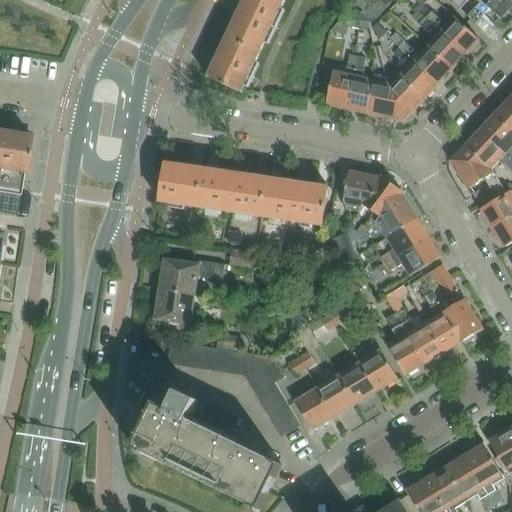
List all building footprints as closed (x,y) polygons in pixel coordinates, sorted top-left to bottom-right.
[(244,0),(227,38),(260,53),(284,0),(244,0)] [(367,0),(349,0),(348,3),(363,9),(367,0)] [(379,0),(377,0),(367,11),(372,24),(387,8),(386,6),(379,0)] [(453,0),(452,2),(460,10),(468,0),(475,0),(479,4),(483,0),(453,0)] [(479,4),(468,17),(468,18),(475,24),(479,20),(490,9),(498,17),(498,18),(499,20),(511,5),(511,0),(483,0),(479,4)] [(426,8),(421,14),(426,19),(431,13),(426,8)] [(360,20),(360,22),(363,22),(369,23),(372,24),(367,11),(354,13),(351,19),(360,20)] [(418,11),(412,18),(420,25),(426,19),(421,14),(418,11)] [(480,41),(454,17),(447,26),(431,13),(426,19),(464,55),(468,51),(469,52),(480,41)] [(359,36),(360,22),(360,20),(351,19),(345,18),(328,34),(325,52),(339,55),(344,33),(359,36)] [(426,19),(420,25),(434,39),(427,47),(452,71),(462,60),(460,59),(464,55),(426,19)] [(387,33),(378,25),(377,24),(374,27),(379,42),(387,33)] [(396,33),(390,40),(399,47),(399,48),(405,42),(396,33)] [(227,38),(211,71),(208,78),(241,93),(242,91),(260,53),(227,38)] [(405,42),(399,48),(437,83),(440,80),(442,81),(452,71),(427,47),(419,55),(405,42)] [(399,48),(399,47),(394,54),(407,67),(399,77),(424,100),(434,89),(433,88),(437,83),(399,48)] [(326,71),(323,83),(331,85),(326,104),(328,104),(328,106),(341,109),(341,107),(347,108),(358,58),(350,56),(346,75),(333,72),(326,71)] [(358,58),(347,108),(352,109),(352,111),(366,115),(374,81),(362,78),(364,68),(365,59),(358,58)] [(424,100),(399,77),(394,82),(389,84),(399,116),(398,122),(403,123),(410,115),(408,114),(412,110),(414,111),(424,100)] [(399,116),(389,84),(374,81),(366,115),(381,118),(382,116),(387,117),(387,119),(398,122),(399,116)] [(505,104),(495,115),(511,131),(511,102),(511,101),(507,105),(505,104)] [(511,131),(495,115),(484,127),(485,128),(482,132),(511,159),(511,131)] [(0,213),(16,216),(22,175),(24,176),(30,137),(27,137),(28,134),(12,132),(11,134),(0,132),(0,213)] [(511,159),(482,132),(478,136),(477,134),(466,146),(492,170),(499,163),(511,175),(511,159)] [(495,198),(504,193),(505,192),(492,170),(466,146),(467,148),(463,152),(462,151),(452,162),(469,190),(471,189),(471,188),(485,180),(495,198)] [(164,170),(163,180),(160,202),(193,207),(198,169),(165,165),(165,170),(164,170)] [(263,179),(238,175),(198,169),(193,207),(258,216),(263,179)] [(361,209),(380,181),(366,178),(366,176),(351,173),(350,175),(349,175),(344,200),(345,206),(361,209)] [(369,230),(377,224),(400,195),(402,192),(382,178),(381,180),(380,181),(361,209),(362,210),(365,207),(373,214),(364,226),(369,230)] [(328,189),(326,188),(263,179),(258,216),(323,226),(328,189)] [(511,191),(506,196),(481,211),(490,225),(491,224),(494,228),(511,217),(511,191)] [(400,195),(377,224),(386,239),(417,220),(409,207),(407,208),(400,195)] [(511,243),(511,217),(494,228),(497,233),(495,234),(504,248),(511,243)] [(393,250),(381,257),(379,258),(384,266),(427,240),(424,235),(425,234),(417,220),(386,239),(393,250)] [(362,225),(354,235),(356,241),(369,230),(364,226),(362,225)] [(229,232),(227,243),(240,245),(242,234),(229,232)] [(357,262),(356,257),(348,235),(332,240),(338,257),(341,268),(357,262)] [(409,277),(440,258),(431,244),(430,245),(427,240),(384,266),(387,273),(401,265),(409,277)] [(264,255),(230,250),(228,265),(252,268),(252,267),(262,268),(264,255)] [(225,265),(211,263),(199,261),(198,265),(164,260),(159,290),(196,295),(198,277),(223,281),(225,265)] [(368,285),(358,266),(346,272),(356,291),(368,285)] [(469,310),(442,266),(423,278),(430,288),(439,283),(453,307),(444,312),(461,340),(463,344),(484,331),(478,321),(479,320),(477,316),(476,316),(474,313),(475,312),(472,308),(469,310)] [(376,271),(369,275),(373,283),(381,278),(376,271)] [(196,295),(159,290),(155,320),(190,325),(189,329),(201,331),(203,315),(193,313),(196,295)] [(457,345),(456,344),(461,340),(444,312),(432,292),(423,297),(435,318),(425,324),(443,354),(457,345)] [(392,293),(384,298),(394,315),(402,310),(397,301),(392,293)] [(338,310),(329,315),(336,326),(345,321),(338,310)] [(443,354),(425,324),(415,330),(402,310),(394,315),(424,363),(429,360),(430,362),(443,354)] [(336,326),(329,315),(320,321),(327,332),(336,326)] [(388,346),(404,374),(405,375),(406,374),(407,376),(420,368),(419,366),(424,363),(394,315),(386,320),(398,340),(388,346)] [(222,350),(235,352),(242,353),(244,338),(219,335),(216,350),(222,350)] [(168,365),(181,367),(184,345),(171,343),(168,360),(167,365),(168,365)] [(181,367),(193,369),(197,347),(184,345),(181,367)] [(193,369),(206,371),(209,349),(197,347),(193,369)] [(376,392),(398,379),(380,350),(368,357),(363,348),(354,354),(376,392)] [(222,350),(216,350),(209,349),(206,371),(219,373),(222,350)] [(219,373),(231,375),(235,352),(222,350),(219,373)] [(247,354),(242,353),(235,352),(231,375),(244,377),(247,354)] [(307,353),(298,359),(305,370),(314,365),(307,353)] [(247,381),(250,386),(270,375),(267,370),(275,362),(272,358),(247,354),(244,377),(247,381)] [(349,368),(338,375),(355,404),(376,392),(354,354),(353,354),(355,357),(346,363),(349,368)] [(298,359),(289,364),(296,375),(305,370),(298,359)] [(275,362),(267,370),(270,375),(275,383),(284,378),(275,362)] [(250,386),(256,396),(276,385),(275,383),(270,375),(250,386)] [(314,384),(316,388),(334,417),(355,404),(338,375),(325,383),(322,379),(314,384)] [(251,506),(260,510),(270,490),(281,467),(281,466),(273,461),(272,463),(188,422),(192,414),(198,402),(156,382),(152,391),(143,411),(151,415),(134,449),(141,452),(141,451),(252,505),(251,506)] [(256,396),(262,406),(282,395),(276,385),(256,396)] [(295,401),(296,403),(312,430),(334,417),(316,388),(295,401)] [(262,406),(268,416),(288,405),(282,395),(262,406)] [(268,416),(274,427),(294,415),(288,405),(268,416)] [(284,436),(301,426),(294,415),(274,427),(280,437),(281,438),(284,436)] [(506,475),(503,477),(509,486),(511,483),(511,426),(497,435),(498,438),(490,443),(500,459),(497,460),(506,475)] [(465,458),(494,505),(501,501),(492,486),(504,479),(508,486),(509,486),(503,477),(483,443),(468,452),(470,455),(465,458)] [(458,458),(444,467),(466,502),(477,495),(486,510),(494,505),(465,458),(460,461),(458,458)] [(432,478),(427,481),(445,511),(456,511),(455,509),(466,502),(444,467),(430,475),(432,478)] [(420,481),(406,490),(409,495),(411,499),(419,511),(445,511),(427,481),(422,484),(420,481)] [(353,511),(407,511),(398,499),(397,499),(398,500),(378,511),(365,511),(363,507),(365,506),(364,505),(353,511)]
